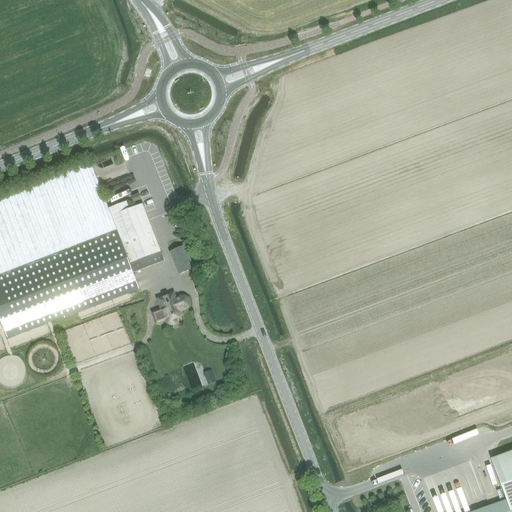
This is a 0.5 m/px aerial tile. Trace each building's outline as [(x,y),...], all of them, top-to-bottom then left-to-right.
[(0,197),(0,280),(118,234),(109,209),(91,163),(0,197)] [(135,203),(142,200),(139,194),(132,196),(135,203)] [(127,202),(109,209),(118,234),(130,265),(133,273),(164,262),(161,253),(143,204),(129,209),(127,202)] [(118,234),(0,280),(0,320),(9,344),(141,293),(133,273),(130,265),(118,234)] [(178,276),(192,270),(184,248),(170,253),(178,276)] [(158,301),(166,323),(167,325),(169,326),(172,326),(174,324),(175,322),(174,320),(180,317),(178,312),(184,310),(186,309),(187,307),(188,305),(187,302),(186,300),(184,299),(182,298),(180,299),(174,301),(172,296),(158,301)] [(506,500),(475,511),(511,511),(511,452),(491,460),(506,500)]
